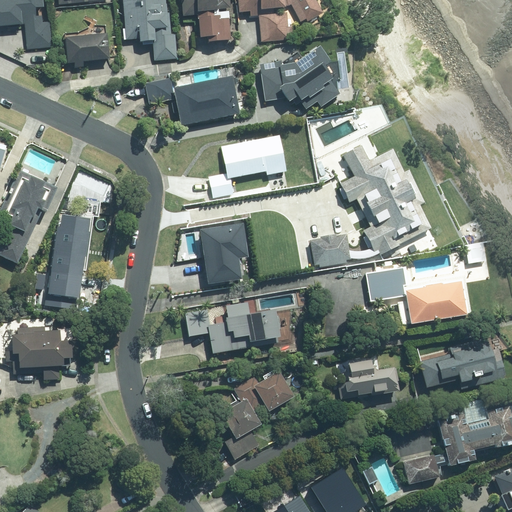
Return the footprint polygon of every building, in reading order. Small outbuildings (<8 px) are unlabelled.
[(0,0),(0,28),(7,28),(8,32),(23,30),(23,26),(26,26),(29,50),(54,47),(52,22),(44,23),(43,17),(38,18),(37,11),(45,10),(43,0),(0,0)] [(124,0),(128,41),(142,40),(143,46),(154,45),(156,62),(179,60),(177,36),(171,36),(167,0),(124,0)] [(183,0),(186,18),(199,17),(201,40),(209,39),(210,44),(235,41),(230,0),(183,0)] [(239,0),(242,14),(251,13),(252,17),(260,16),(263,44),(293,41),(288,0),(290,0),(304,25),(325,13),(317,0),(239,0)] [(109,36),(67,40),(69,65),(76,64),(76,69),(85,68),(85,63),(111,60),(109,36)] [(318,107),(323,113),(345,97),(331,76),(330,71),(336,67),(322,46),(305,59),(261,66),(267,105),(284,102),(292,113),(299,107),(305,116),(318,107)] [(180,114),(183,127),(242,115),(235,78),(175,90),(178,103),(173,103),(176,115),(180,114)] [(146,85),(150,105),(176,100),(172,80),(146,85)] [(281,137),(221,148),(228,180),(267,173),(267,176),(287,172),(281,137)] [(337,182),(349,205),(356,201),(369,228),(363,231),(375,256),(430,228),(418,204),(423,202),(408,172),(404,174),(392,149),(369,160),(361,144),(340,155),(351,175),(337,182)] [(59,186),(23,169),(4,208),(14,213),(11,220),(13,222),(0,249),(0,251),(19,260),(40,216),(38,215),(43,205),(48,208),(59,186)] [(91,216),(64,211),(62,224),(59,224),(46,300),(77,305),(91,216)] [(203,228),(211,280),(243,275),(240,255),(249,253),(245,222),(203,228)] [(311,241),(315,265),(318,265),(319,267),(346,263),(345,259),(349,258),(345,235),(337,237),(336,234),(321,237),(322,240),(311,241)] [(466,244),(469,264),(487,261),(484,241),(466,244)] [(409,295),(414,321),(470,312),(464,275),(409,284),(405,265),(367,272),(372,301),(409,295)] [(211,331),(215,351),(249,345),(248,338),(282,332),(278,305),(252,310),(250,300),(226,304),(229,319),(211,323),(208,307),(187,311),(191,334),(211,331)] [(19,331),(14,331),(15,349),(9,349),(9,358),(14,358),(15,370),(41,369),(42,377),(61,376),(60,363),(70,362),(70,355),(76,354),(75,336),(63,337),(62,326),(48,327),(48,325),(18,326),(19,331)] [(422,359),(429,384),(461,375),(464,386),(509,374),(502,349),(508,347),(504,332),(453,346),(454,351),(422,359)] [(338,382),(341,399),(403,388),(399,365),(378,368),(376,355),(351,359),(353,372),(349,373),(350,380),(338,382)] [(224,437),(236,457),(260,443),(251,428),(264,420),(257,409),(268,402),(271,407),(296,392),(281,367),(278,370),(277,368),(266,374),(267,376),(259,381),(255,375),(235,387),(242,399),(223,411),(235,431),(224,437)] [(404,461),(410,483),(442,475),(438,461),(451,458),(452,461),(480,454),(477,446),(498,441),(499,444),(511,440),(511,404),(511,401),(487,407),(484,397),(463,403),(465,412),(441,418),(449,450),(404,461)] [(374,465),(364,470),(370,484),(381,479),(374,465)] [(511,466),(498,473),(511,505),(511,466)] [(341,470),(308,489),(321,511),(355,511),(364,507),(341,470)] [(310,511),(302,497),(276,511),(310,511)] [(23,511),(41,511),(32,503),(23,511)]
